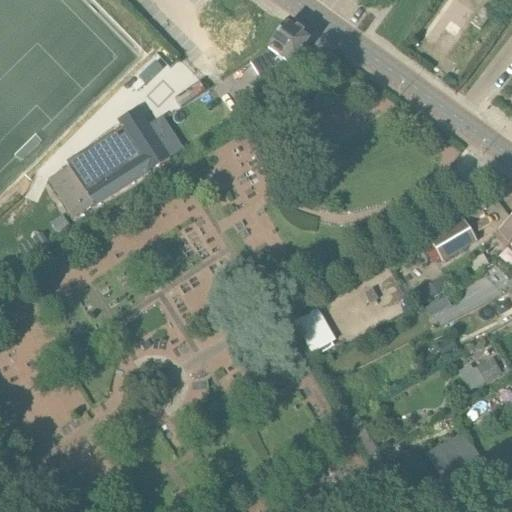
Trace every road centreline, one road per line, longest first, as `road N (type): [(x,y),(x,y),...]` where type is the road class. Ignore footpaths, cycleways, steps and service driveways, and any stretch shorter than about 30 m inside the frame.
road 1 (unknown): [(295,322),(511,180)]
road 2 (tertiary): [(465,120),(294,0)]
